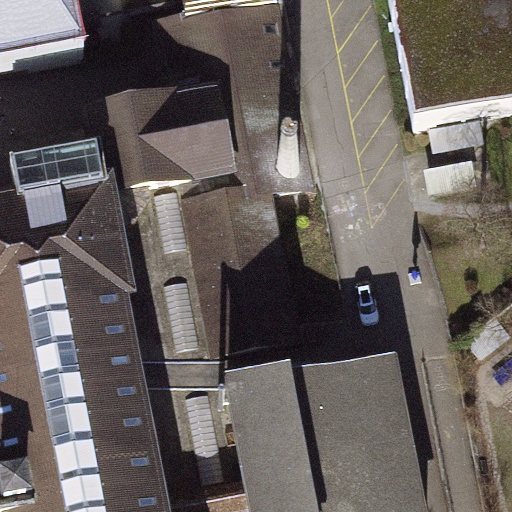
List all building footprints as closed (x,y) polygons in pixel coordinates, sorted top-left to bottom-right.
[(0,0),(0,119),(100,100),(81,0),(0,0)] [(94,0),(95,14),(172,10),(171,0),(94,0)] [(181,0),(188,29),(287,9),(284,0),(181,0)] [(511,126),(511,0),(384,0),(412,145),(511,126)] [(230,177),(209,91),(84,121),(104,207),(230,177)] [(210,354),(294,339),(265,183),(181,198),(210,354)] [(107,230),(0,250),(0,511),(169,511),(167,503),(239,489),(243,511),(427,511),(400,368),(144,418),(107,230)]
